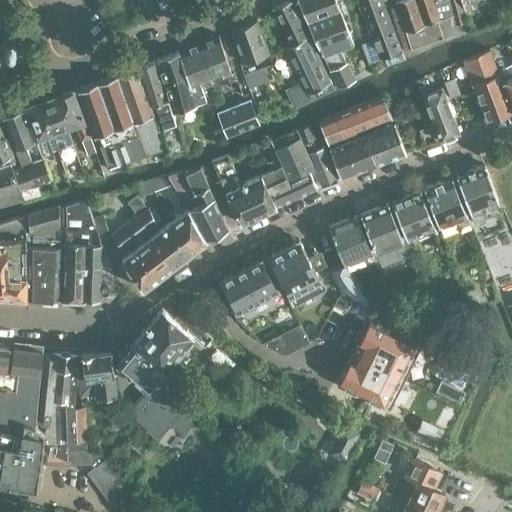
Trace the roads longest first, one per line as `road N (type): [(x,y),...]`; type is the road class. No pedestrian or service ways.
road 1 (residential): [(0,318),(109,320),(312,205),(511,127)]
road 2 (residential): [(80,67),(250,0)]
